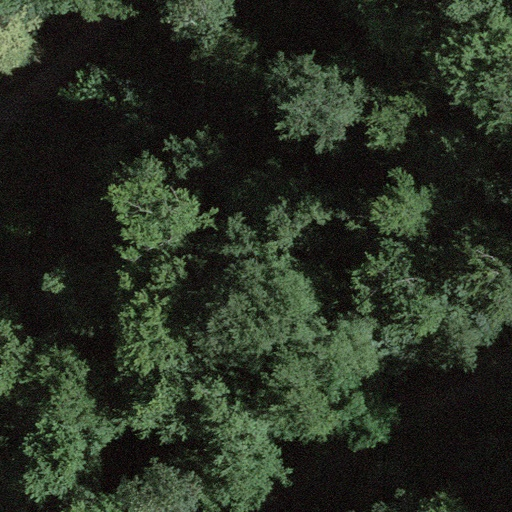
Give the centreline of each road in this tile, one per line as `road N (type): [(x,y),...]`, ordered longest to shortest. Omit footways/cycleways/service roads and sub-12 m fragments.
road 1 (track): [(253,511),(276,489),(440,396),(511,368)]
road 2 (track): [(134,0),(0,125)]
